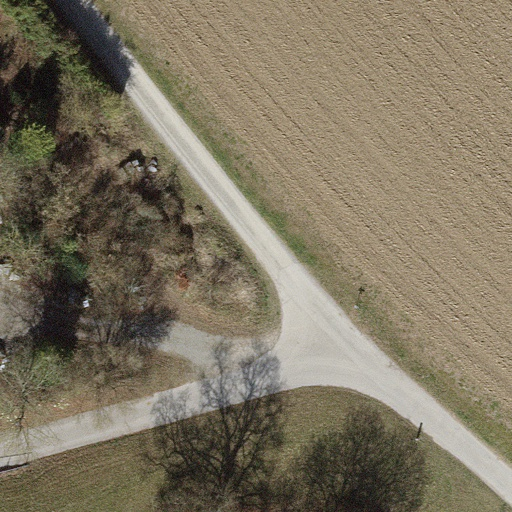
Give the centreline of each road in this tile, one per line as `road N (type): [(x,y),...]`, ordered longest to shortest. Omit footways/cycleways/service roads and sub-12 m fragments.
road 1 (track): [(76,0),(336,340),(511,485)]
road 2 (residential): [(336,340),(278,375),(0,452)]
road 3 (unknown): [(0,349),(125,417)]
